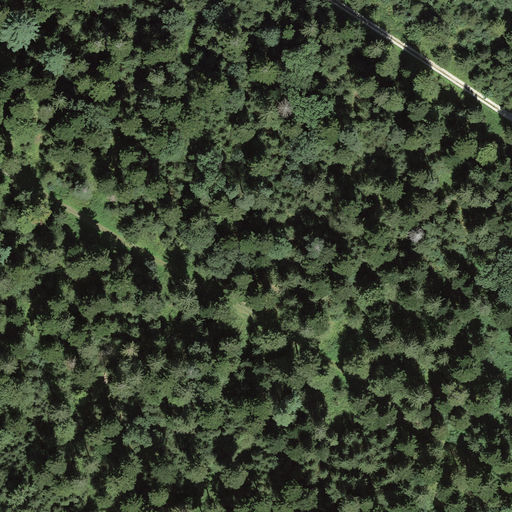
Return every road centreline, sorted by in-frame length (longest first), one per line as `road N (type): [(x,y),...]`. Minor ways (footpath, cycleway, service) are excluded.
road 1 (track): [(0,167),(326,360),(511,497)]
road 2 (track): [(334,0),(511,113)]
